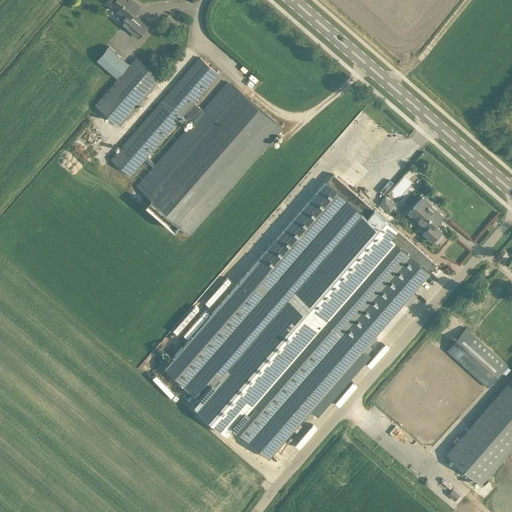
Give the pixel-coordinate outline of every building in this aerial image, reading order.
[(132,13),(140,4),(134,0),(113,0),(110,3),(125,16),(120,22),(138,37),(147,26),(132,13)] [(104,51),(98,58),(97,59),(116,77),(129,63),(127,62),(122,57),(109,45),(109,46),(104,51)] [(149,201),(193,236),(286,123),(230,77),(204,109),(196,102),(221,72),(199,54),(113,159),(132,175),(143,161),(151,168),(137,185),(152,197),(149,201)] [(161,78),(136,57),(95,104),(119,125),(161,78)] [(373,209),(368,204),(333,174),(326,181),(258,258),(260,259),(166,366),(201,397),(195,405),(227,433),(233,425),(269,457),(362,350),(430,272),(430,271),(436,264),(396,229),(397,228),(374,208),(373,209)] [(376,203),(387,212),(394,204),(382,195),(376,203)] [(423,232),(433,240),(442,230),(434,224),(443,214),(422,197),(416,204),(408,213),(427,228),(423,232)] [(488,386),(507,363),(466,328),(447,350),(488,386)] [(511,376),(446,453),(481,484),(511,447),(511,376)]
